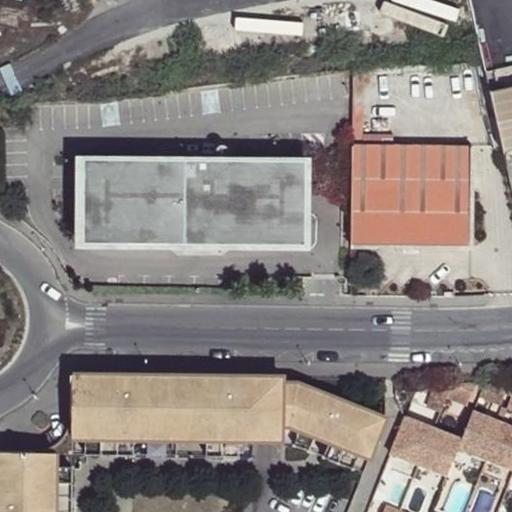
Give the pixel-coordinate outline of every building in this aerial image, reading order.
[(511,89),(497,92),(510,153),(511,152),(511,89)] [(475,151),(354,150),(354,250),(474,250),(475,151)] [(312,247),(313,163),(94,161),(93,245),(122,245),(122,239),(130,239),(130,246),(186,246),(186,239),(193,239),(193,246),(222,246),(222,240),(230,240),(229,246),(312,247)] [(366,454),(376,458),(392,418),(307,384),(290,384),(290,378),(77,376),(76,418),(78,418),(77,440),(92,440),(140,441),(183,441),(184,426),(197,426),(213,426),(213,441),(244,441),(259,441),(259,424),(275,424),(292,424),(304,429),(323,436),(327,425),(341,431),(337,442),(366,454)] [(508,421),(479,409),(467,439),(464,446),(492,459),(508,421)] [(439,427),(412,416),(397,453),(423,464),(439,427)] [(511,423),(508,421),(492,459),(511,467),(511,423)] [(275,441),(275,424),(259,424),(259,441),(275,441)] [(197,441),(213,441),(213,426),(197,426),(197,441)] [(467,439),(439,427),(423,464),(451,476),(464,446),(467,439)] [(317,452),(323,436),(304,429),(298,445),(317,452)] [(140,457),(140,441),(92,440),(92,456),(140,457)] [(244,457),(244,441),(213,441),(213,457),(244,457)] [(360,470),(366,454),(337,442),(330,457),(360,470)] [(43,455),(1,455),(0,510),(0,511),(63,511),(64,472),(65,458),(43,457),(43,455)] [(79,511),(80,472),(64,472),(63,511),(79,511)]
